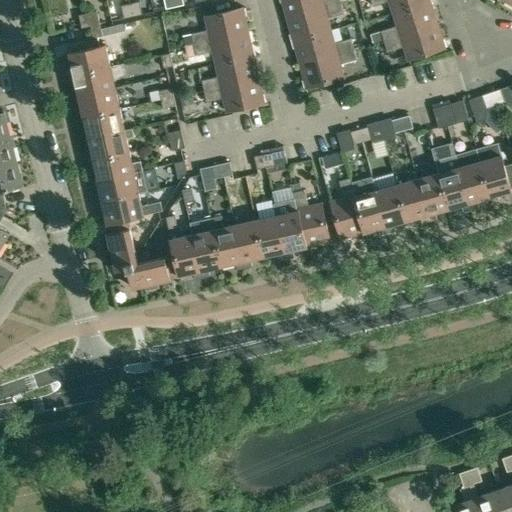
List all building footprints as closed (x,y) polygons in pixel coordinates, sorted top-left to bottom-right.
[(175,7),(173,0),(163,0),(166,9),(175,7)] [(281,0),(287,18),(341,2),(339,0),(281,0)] [(430,1),(430,0),(371,0),(373,6),(389,1),(393,13),(430,1)] [(430,1),(393,13),(397,26),(381,31),(384,41),(438,24),(430,1)] [(139,2),(130,4),(133,16),(141,14),(139,2)] [(287,18),(293,40),(331,30),(327,18),(344,13),(341,2),(287,18)] [(133,16),(130,4),(121,6),(124,18),(133,16)] [(191,33),(193,44),(248,32),(243,8),(205,16),(208,30),(191,33)] [(90,26),(99,24),(97,11),(88,13),(90,26)] [(90,26),(88,13),(79,15),(82,28),(90,26)] [(102,36),(99,24),(90,26),(93,38),(102,36)] [(445,47),(438,24),(384,41),(387,51),(403,46),(408,60),(445,47)] [(331,30),(293,40),(299,64),(354,49),(351,38),(334,43),(331,30)] [(254,55),(248,32),(193,44),(196,55),(212,51),(215,64),(254,55)] [(74,74),(110,66),(105,45),(69,53),(74,74)] [(354,49),(299,64),(306,88),(344,77),(340,64),(356,59),(354,49)] [(170,53),(160,55),(163,68),(172,66),(170,53)] [(259,79),(254,55),(215,64),(218,77),(202,80),(204,91),(259,79)] [(115,87),(110,66),(74,74),(79,96),(115,87)] [(259,79),(204,91),(206,102),(223,98),(226,111),(264,103),(259,79)] [(79,96),(84,117),(120,109),(115,87),(79,96)] [(161,100),(173,97),(171,89),(159,91),(161,100)] [(500,90),(491,93),(495,105),(504,102),(500,90)] [(487,108),(495,105),(491,93),(483,95),(487,108)] [(175,106),(173,97),(161,100),(163,109),(175,106)] [(451,103),(442,106),(445,118),(454,116),(451,103)] [(437,121),(445,118),(442,106),(433,108),(437,121)] [(84,117),(88,138),(125,130),(120,109),(84,117)] [(0,138),(10,136),(3,112),(0,112),(0,138)] [(409,115),(400,118),(404,130),(413,128),(409,115)] [(396,133),(404,130),(400,118),(392,120),(396,133)] [(367,127),(359,129),(362,142),(371,140),(367,127)] [(133,128),(125,130),(88,138),(93,160),(129,151),(127,139),(135,137),(133,128)] [(354,144),(362,142),(359,129),(350,132),(354,144)] [(168,133),(170,142),(183,139),(181,131),(168,133)] [(0,165),(16,162),(10,136),(0,138),(0,165)] [(172,151),(181,149),(185,148),(183,139),(170,142),(172,151)] [(498,143),(476,149),(489,197),(503,193),(505,200),(511,198),(511,194),(510,189),(511,188),(511,163),(504,166),(498,143)] [(476,201),(489,197),(476,149),(455,155),(471,210),(478,208),(476,201)] [(93,160),(98,180),(134,172),(131,161),(129,151),(93,160)] [(343,163),(340,152),(340,151),(329,154),(332,167),(343,163)] [(272,153),(263,155),(266,167),(274,165),(272,153)] [(266,167),(263,155),(254,157),(257,169),(266,167)] [(435,161),(438,172),(448,209),(461,205),(463,212),(471,210),(455,155),(435,161)] [(174,163),(177,176),(184,175),(186,172),(184,161),(174,163)] [(0,208),(6,210),(1,192),(23,186),(23,185),(22,185),(16,162),(0,165),(0,208)] [(229,162),(221,163),(223,176),(232,174),(229,162)] [(214,178),(223,176),(221,163),(212,165),(214,178)] [(98,180),(102,201),(139,193),(134,172),(98,180)] [(435,212),(448,209),(438,172),(418,178),(429,222),(437,220),(435,212)] [(380,235),(388,233),(376,190),(372,176),(351,182),(365,232),(378,228),(380,235)] [(341,239),(365,232),(351,182),(350,178),(339,181),(343,197),(330,201),(341,239)] [(422,224),(429,222),(418,178),(396,184),(406,220),(420,217),(422,224)] [(396,184),(376,190),(388,233),(395,231),(393,224),(406,220),(396,184)] [(191,187),(182,189),(185,202),(194,200),(191,187)] [(294,199),(305,247),(330,241),(321,203),(308,206),(304,190),(293,192),(294,199)] [(143,215),(139,193),(102,201),(107,223),(109,222),(127,218),(143,215)] [(305,247),(294,199),(274,203),(277,215),(286,259),(294,257),(292,250),(305,247)] [(162,210),(160,202),(148,204),(150,213),(162,210)] [(0,220),(6,210),(0,208),(0,248),(9,233),(0,227),(0,220)] [(174,215),(165,217),(168,229),(177,227),(174,215)] [(277,215),(255,220),(264,256),(277,253),(278,260),(286,259),(277,215)] [(222,216),(211,218),(221,266),(235,263),(236,270),(244,268),(234,224),(224,227),(222,216)] [(127,218),(109,222),(111,232),(107,233),(115,269),(126,267),(138,263),(127,218)] [(221,266),(211,218),(190,223),(192,234),(202,278),(209,276),(208,269),(221,266)] [(250,259),(264,256),(255,220),(234,224),(244,268),(252,266),(250,259)] [(202,278),(192,234),(170,239),(174,255),(179,273),(179,275),(192,272),(194,279),(202,278)] [(174,255),(138,263),(126,267),(127,270),(129,270),(133,288),(169,279),(169,276),(179,273),(174,255)] [(511,456),(511,455),(503,458),(507,472),(511,469),(511,456)] [(482,480),(477,467),(469,470),(473,483),(482,480)] [(473,483),(469,470),(460,473),(464,487),(473,483)] [(511,511),(511,484),(499,489),(507,511),(511,511)] [(507,511),(499,489),(478,497),(482,511),(507,511)] [(457,511),(482,511),(478,497),(455,505),(457,511)]
